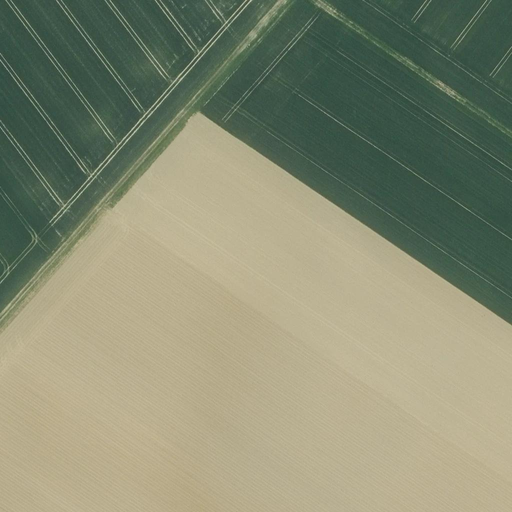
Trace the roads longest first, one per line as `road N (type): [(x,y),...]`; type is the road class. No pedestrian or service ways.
road 1 (track): [(292,0),(0,331)]
road 2 (track): [(511,132),(311,0)]
